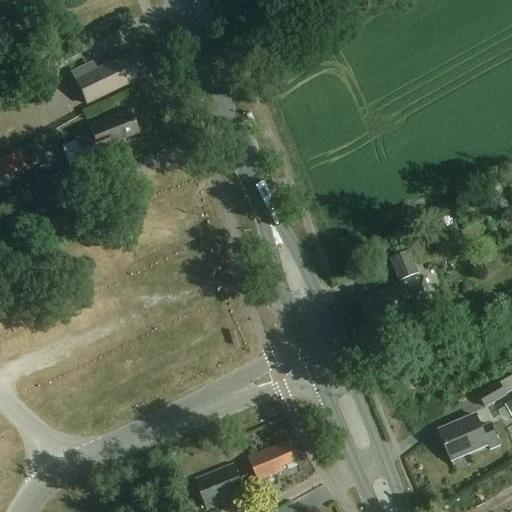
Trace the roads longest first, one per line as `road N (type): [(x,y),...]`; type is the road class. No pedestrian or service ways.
road 1 (primary): [(326,357),(180,0)]
road 2 (residential): [(23,511),(65,469),(326,357)]
road 3 (primary): [(390,511),(326,357)]
road 4 (track): [(347,0),(212,74)]
